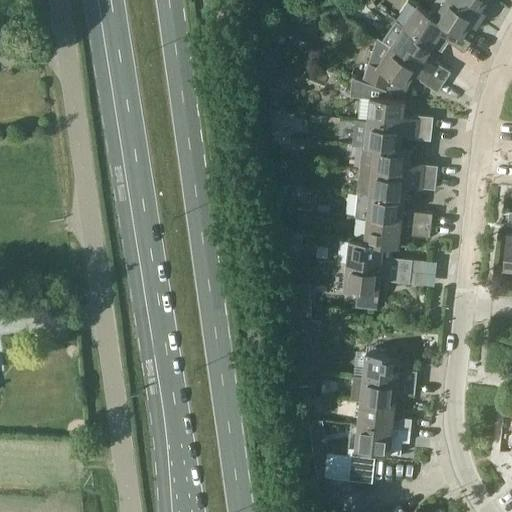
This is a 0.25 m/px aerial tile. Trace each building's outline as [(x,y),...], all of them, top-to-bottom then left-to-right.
[(434,0),(428,11),(427,12),(463,35),(472,23),(476,26),(481,19),(453,0),(434,0)] [(453,0),(481,19),(486,11),(481,8),(486,0),(453,0)] [(403,24),(403,25),(433,44),(433,45),(442,51),(449,41),(465,51),(471,41),(463,35),(427,12),(428,11),(417,3),(404,23),(403,24)] [(359,7),(351,8),(350,8),(350,17),(360,16),(359,7)] [(383,40),(445,81),(451,71),(434,59),(433,61),(426,56),(433,44),(403,25),(403,24),(397,20),(383,40)] [(378,36),(363,77),(386,85),(390,75),(406,85),(415,72),(420,75),(421,79),(438,91),(445,81),(383,40),(378,36)] [(306,46),(302,56),(315,60),(319,50),(306,46)] [(353,76),(351,95),(370,97),(368,119),(368,120),(432,127),(434,115),(413,113),(410,116),(404,115),(406,99),(384,97),(387,89),(353,76)] [(270,109),(278,110),(278,87),(270,87),(270,105),(270,106),(270,109)] [(270,114),(273,133),(286,134),(291,135),(293,112),(278,111),(278,110),(270,109),(270,110),(267,110),(267,114),(270,114)] [(356,118),(353,144),(362,145),(363,144),(400,148),(400,147),(402,133),(407,134),(410,137),(431,139),(432,127),(368,120),(368,119),(356,118)] [(286,134),(273,133),(272,142),(285,143),(286,134)] [(362,145),(360,168),(437,176),(438,164),(417,162),(414,165),(409,164),(410,148),(400,147),(400,148),(363,144),(362,145)] [(360,168),(357,191),(358,192),(405,197),(407,182),(412,182),(415,186),(436,188),(437,176),(360,168)] [(358,192),(356,215),(367,217),(432,224),(433,212),(412,210),(409,212),(403,212),(405,197),(358,192)] [(364,238),(364,240),(393,244),(393,245),(400,246),(401,229),(407,230),(409,233),(430,236),(432,224),(367,217),(364,238)] [(350,238),(347,263),(412,270),(413,258),(392,256),(393,245),(393,244),(364,240),(364,238),(350,236),(350,238)] [(287,247),(286,256),(301,258),(302,248),(287,247)] [(347,263),(344,287),(358,288),(356,306),(377,308),(379,292),(381,275),(387,276),(389,279),(410,282),(412,270),(347,263)] [(311,298),(295,299),(295,314),(312,316),(311,298)] [(323,336),(324,335),(325,321),(322,321),(322,319),(311,318),(311,319),(304,318),(302,333),(323,336)] [(364,375),(364,376),(416,382),(418,370),(408,369),(405,371),(400,371),(402,354),(367,350),(364,375)] [(354,374),(351,398),(361,399),(361,400),(397,403),(398,389),(403,389),(406,392),(415,393),(416,382),(364,376),(364,375),(354,374)] [(361,400),(358,423),(411,429),(412,417),(403,416),(400,419),(395,418),(397,403),(361,400)] [(349,447),(348,455),(352,455),(364,456),(376,458),(376,451),(401,454),(403,440),(410,441),(411,429),(358,423),(356,447),(349,447)] [(328,452),(325,476),(337,477),(340,454),(328,452)] [(340,454),(337,477),(349,479),(352,455),(348,455),(340,454)] [(352,455),(349,479),(361,480),(364,456),(352,455)] [(364,456),(361,480),(373,481),(376,458),(364,456)]
